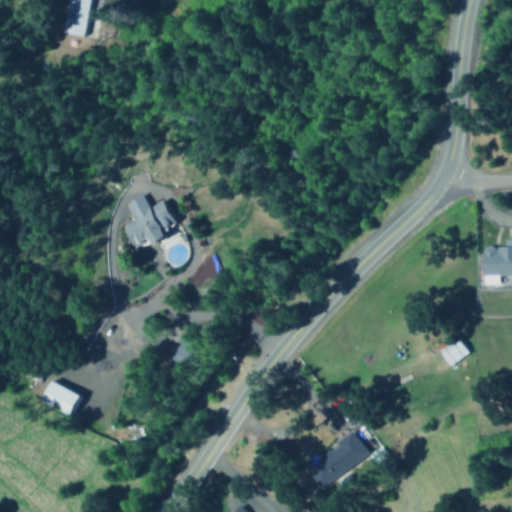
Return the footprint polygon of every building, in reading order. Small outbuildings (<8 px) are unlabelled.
[(67,0),(63,34),(84,36),(88,0),(67,0)] [(169,221),(157,199),(144,206),(137,193),(121,202),(130,219),(118,225),(130,247),(144,239),(146,243),(159,235),(155,228),(169,221)] [(511,238),(500,239),(500,246),(478,247),(478,284),(495,283),(495,276),(511,275),(511,238)] [(434,347),(444,366),(464,355),(455,337),(434,347)] [(80,396),(48,380),(38,399),(70,415),(80,396)] [(333,442),(335,446),(313,462),(316,466),(307,472),(318,488),(367,453),(351,430),(333,442)]
